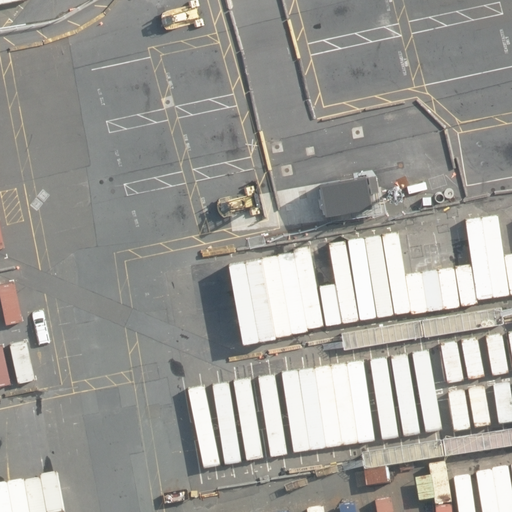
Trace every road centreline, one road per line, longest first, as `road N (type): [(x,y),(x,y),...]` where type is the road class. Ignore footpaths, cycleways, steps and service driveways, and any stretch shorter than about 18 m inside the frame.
road 1 (unknown): [(511,112),(86,167),(44,191),(22,243),(12,369),(38,511)]
road 2 (unknown): [(0,145),(117,0)]
